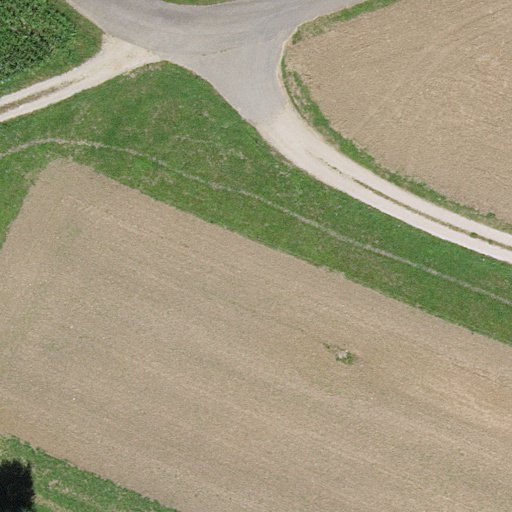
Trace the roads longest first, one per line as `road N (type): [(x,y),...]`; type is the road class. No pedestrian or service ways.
road 1 (track): [(511,251),(303,149),(278,114),(251,72),(240,27),(340,0)]
road 2 (track): [(172,26),(38,100),(0,110)]
road 3 (track): [(99,0),(172,26),(240,27)]
